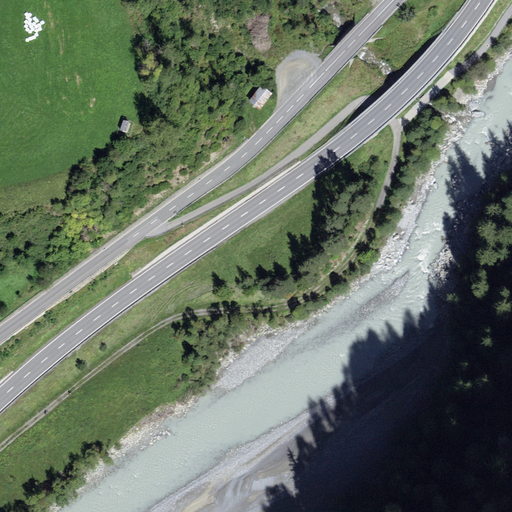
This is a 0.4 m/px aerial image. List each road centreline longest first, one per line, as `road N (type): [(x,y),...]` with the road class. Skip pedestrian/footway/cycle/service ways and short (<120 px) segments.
road 1 (primary): [(480,0),(420,74),(360,129),(158,270),(0,397)]
road 2 (track): [(0,449),(165,319),(282,305),(315,291),(361,246),(400,122)]
road 3 (unclassified): [(0,332),(242,154),(392,0)]
road 4 (track): [(152,222),(179,220),(233,193),(357,100),(400,122)]
road 5 (track): [(400,122),(511,10)]
